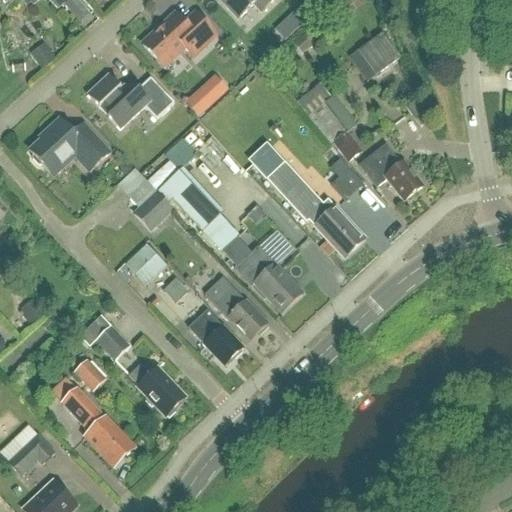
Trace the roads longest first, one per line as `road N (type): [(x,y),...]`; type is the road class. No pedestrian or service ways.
road 1 (tertiary): [(169,511),(221,447),(405,277),(494,233)]
road 2 (residential): [(494,233),(468,83),(472,0)]
road 3 (residential): [(0,127),(142,0)]
